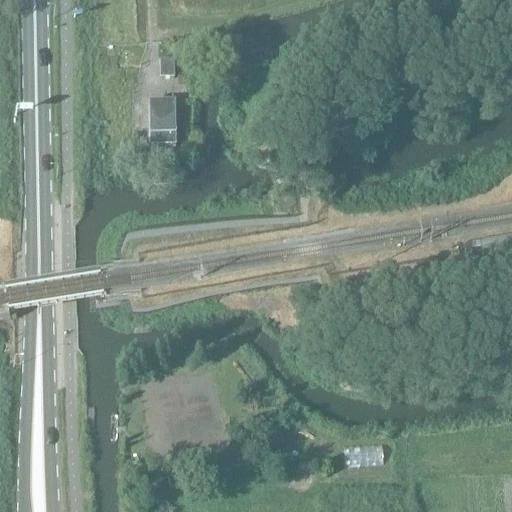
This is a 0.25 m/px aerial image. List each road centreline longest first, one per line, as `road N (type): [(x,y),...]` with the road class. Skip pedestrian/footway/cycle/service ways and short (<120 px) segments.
road 1 (secondary): [(37,511),(35,0)]
road 2 (unclassified): [(511,333),(372,348),(357,343),(334,315)]
